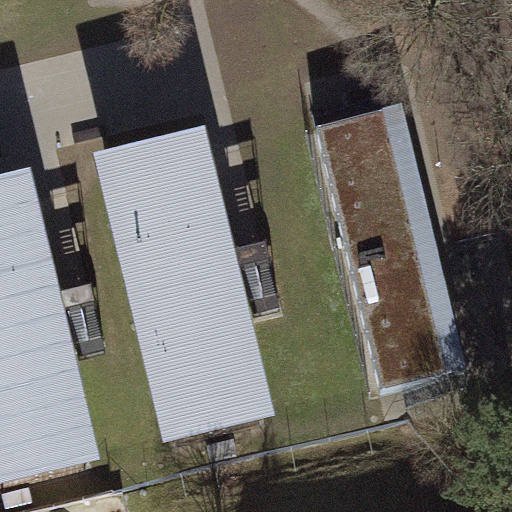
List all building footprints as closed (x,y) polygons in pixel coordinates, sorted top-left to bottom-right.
[(385,117),(316,134),(382,397),(450,380),(385,117)] [(243,136),(214,143),(250,293),(279,286),(243,136)] [(176,449),(263,428),(194,145),(106,166),(176,449)] [(67,183),(40,190),(71,313),(97,306),(67,183)] [(88,471),(19,188),(0,192),(0,483),(2,492),(88,471)]
